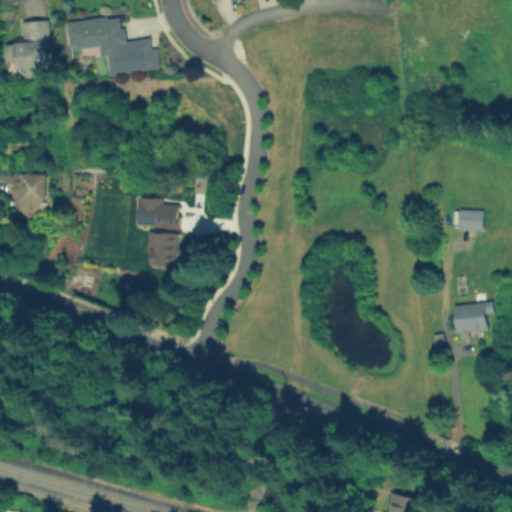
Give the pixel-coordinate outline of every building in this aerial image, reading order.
[(160,67),(158,46),(151,46),(150,35),(124,39),(120,13),(65,19),(69,48),(99,45),(100,55),(108,54),(110,73),(160,67)] [(47,17),(20,19),(21,40),(5,41),(6,61),(14,60),(15,67),(49,66),(47,17)] [(5,195),(13,195),(13,215),(44,215),(45,171),(6,171),(5,195)] [(84,183),(65,183),(65,212),(84,212),(84,183)] [(137,224),(155,224),(153,265),(177,266),(179,203),(162,202),(163,196),(138,195),(137,224)] [(482,207),(457,207),(457,228),(482,228),(482,207)] [(488,327),(485,299),(453,302),(456,331),(488,327)] [(420,511),(423,497),(391,491),(387,511),(420,511)]
